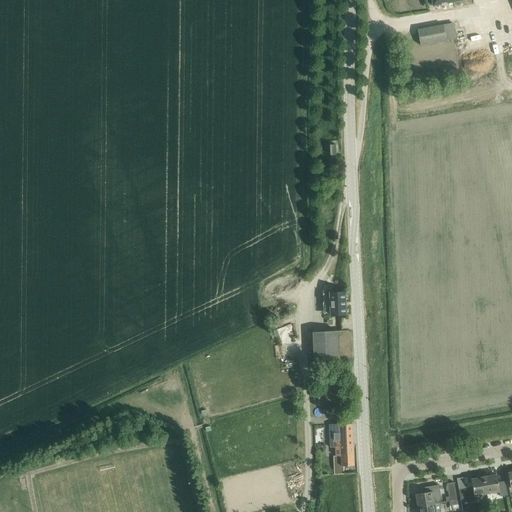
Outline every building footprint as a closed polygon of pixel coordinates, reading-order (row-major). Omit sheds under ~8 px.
[(446,41),(443,25),(417,30),(420,46),(446,41)] [(345,315),(344,293),(330,293),(331,315),(345,315)] [(314,360),(338,359),(337,331),(313,332),(314,360)] [(314,406),(323,406),(322,389),(313,389),(314,406)] [(334,424),(329,425),(330,448),(335,448),(335,457),(333,457),(334,475),(344,475),(343,466),(354,466),(352,424),(340,424),(334,424)] [(484,477),(487,495),(499,492),(500,497),(507,495),(505,481),(498,483),(497,475),(484,477)] [(459,490),(461,504),(475,501),(475,497),(487,495),(484,477),(471,480),(473,487),(459,490)] [(449,497),(446,498),(447,502),(450,502),(457,501),(454,483),(447,484),(449,497)] [(416,495),(418,507),(434,504),(441,503),(438,485),(424,488),(425,493),(416,495)] [(457,501),(450,502),(451,510),(458,509),(457,501)] [(418,507),(418,511),(440,511),(439,504),(441,503),(434,504),(418,507)]
